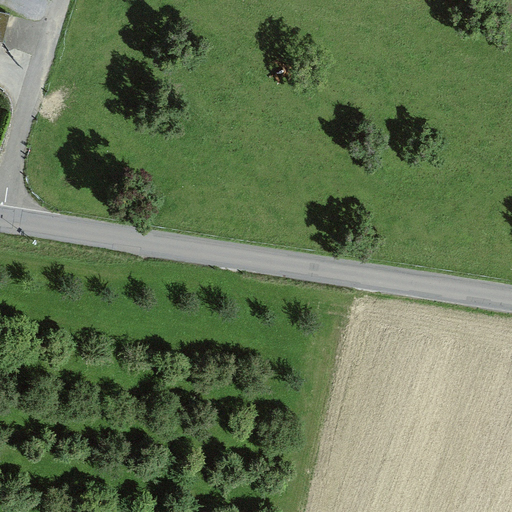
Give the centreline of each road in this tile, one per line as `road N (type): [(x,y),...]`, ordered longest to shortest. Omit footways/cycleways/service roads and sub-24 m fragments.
road 1 (unclassified): [(511,304),(0,231)]
road 2 (track): [(63,0),(0,200)]
